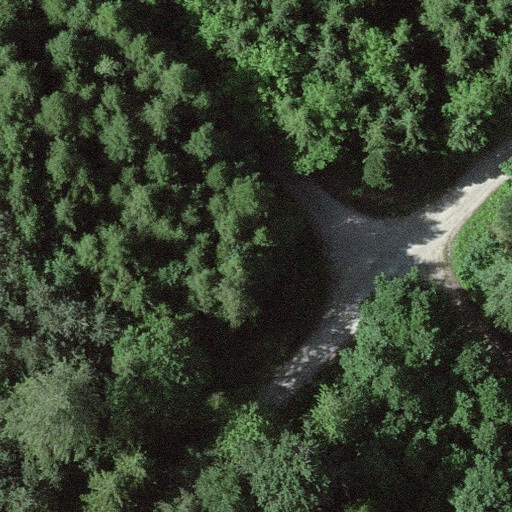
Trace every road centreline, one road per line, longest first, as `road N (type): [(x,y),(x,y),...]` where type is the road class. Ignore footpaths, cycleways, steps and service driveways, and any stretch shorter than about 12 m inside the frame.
road 1 (track): [(78,0),(158,56),(241,130),(381,278)]
road 2 (track): [(158,511),(412,248)]
road 3 (track): [(412,248),(511,384)]
road 4 (track): [(412,248),(511,143)]
